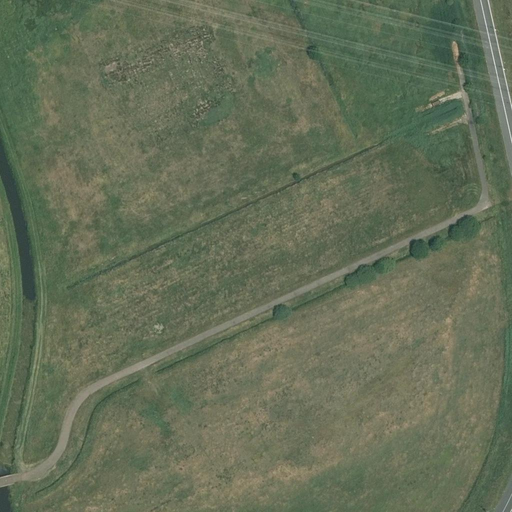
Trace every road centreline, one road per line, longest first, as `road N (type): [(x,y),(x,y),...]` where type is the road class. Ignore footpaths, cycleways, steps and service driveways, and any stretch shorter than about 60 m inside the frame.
road 1 (unclassified): [(0,482),(54,457),(87,391),(478,209),(484,182),(453,46)]
road 2 (motorway): [(481,0),(511,133)]
